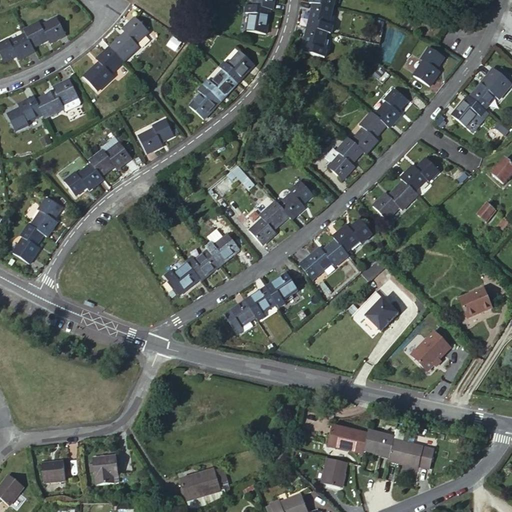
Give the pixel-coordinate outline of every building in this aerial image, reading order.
[(271,10),(273,10),(275,0),(254,0),(253,7),(271,10)] [(314,5),(333,10),(335,2),(331,1),(331,0),(310,0),(309,4),(314,5)] [(314,5),(308,30),(328,35),(331,36),(333,28),(329,27),(333,10),(314,5)] [(253,7),(247,6),(245,13),(250,14),(247,31),(267,34),(271,10),(253,7)] [(39,22),(23,31),(26,36),(33,49),(49,40),(51,44),(67,35),(57,18),(42,26),(39,22)] [(109,48),(123,63),(140,48),(137,45),(149,32),(135,18),(122,29),(125,33),(109,48)] [(328,35),(308,30),(301,54),(325,60),(327,53),(323,52),(328,35)] [(20,60),(35,52),(33,49),(26,36),(12,44),(9,40),(0,44),(0,54),(5,64),(18,57),(20,60)] [(173,38),(168,45),(176,50),(181,43),(173,38)] [(110,75),(123,63),(109,48),(96,60),(99,63),(84,77),(98,92),(113,77),(110,75)] [(423,61),(413,76),(430,87),(440,72),(436,70),(445,58),(430,48),(421,60),(423,61)] [(225,62),(220,68),(222,70),(238,85),(255,66),(240,52),(228,64),(225,62)] [(511,83),(493,69),(470,98),(486,111),(496,98),(499,100),(511,84),(511,83)] [(222,103),(238,85),(222,70),(211,83),(207,80),(202,85),(222,103)] [(42,116),(44,120),(64,109),(65,109),(63,106),(79,98),(69,79),(54,87),(56,91),(35,101),(42,116)] [(205,121),(222,103),(202,85),(198,91),(201,94),(189,106),(205,121)] [(374,116),(386,127),(389,129),(401,115),(399,113),(408,103),(394,90),(385,100),(387,102),(374,116)] [(35,101),(33,97),(18,105),(20,109),(7,115),(15,132),(28,126),(27,124),(42,116),(35,101)] [(481,118),(487,112),(486,111),(470,98),(469,97),(452,116),(467,129),(479,116),(481,118)] [(81,103),(79,98),(63,106),(65,109),(64,109),(66,114),(80,107),(81,103)] [(351,141),(363,152),(366,155),(379,141),(375,139),(386,127),(374,116),(371,113),(360,125),(363,128),(351,141)] [(479,116),(467,129),(472,133),(483,119),(481,118),(479,116)] [(153,129),(137,137),(147,154),(163,146),(161,143),(174,137),(166,119),(152,126),(153,129)] [(327,168),(340,179),(346,173),(354,166),(352,164),(363,152),(351,141),(348,139),(337,151),(340,153),(331,163),(327,168)] [(102,151),(88,162),(91,164),(101,177),(115,167),(117,170),(131,159),(119,143),(105,154),(102,151)] [(325,157),(331,163),(340,153),(337,151),(333,148),(325,157)] [(414,166),(401,179),(404,181),(415,193),(428,181),(429,182),(440,172),(427,159),(417,169),(414,166)] [(503,185),(511,174),(511,164),(507,160),(493,176),(503,185)] [(89,191),(103,180),(101,177),(91,164),(77,175),(75,173),(64,182),(75,197),(86,188),(89,191)] [(346,173),(340,179),(342,181),(355,167),(354,166),(346,173)] [(236,167),(231,172),(250,190),(255,185),(236,167)] [(403,211),(418,195),(415,193),(404,181),(389,196),(386,194),(373,207),(387,221),(400,208),(403,211)] [(291,221),(305,209),(303,206),(314,196),(301,182),(290,192),(292,194),(278,206),(288,218),(291,221)] [(44,235),(48,237),(58,222),(54,220),(62,208),(46,198),(37,210),(40,212),(32,224),(30,222),(28,225),(44,235)] [(263,247),(275,235),(273,232),(288,218),(278,206),(275,203),(259,218),(262,220),(249,232),(262,246),(263,247)] [(495,210),(488,204),(478,216),(486,222),(495,210)] [(510,222),(505,219),(496,230),(500,234),(510,222)] [(347,226),(333,238),(335,241),(347,254),(361,243),(362,244),(373,236),(361,221),(350,229),(347,226)] [(44,235),(28,225),(20,237),(22,238),(13,253),(29,264),(39,249),(36,247),(44,235)] [(207,237),(211,243),(215,247),(224,240),(216,230),(207,237)] [(211,243),(205,247),(207,250),(220,267),(240,251),(229,236),(224,240),(215,247),(211,243)] [(335,267),(348,256),(347,254),(335,241),(323,251),(320,248),(306,259),(320,275),(333,265),(335,267)] [(191,258),(185,263),(187,266),(199,280),(200,282),(220,267),(207,250),(194,260),(191,258)] [(320,275),(306,259),(300,264),(313,281),(320,275)] [(199,280),(187,266),(174,275),(171,271),(165,276),(180,295),(199,280)] [(277,305),(279,308),(286,304),(283,300),(298,291),(287,274),(266,288),(277,305)] [(484,287),(460,299),(468,318),(493,307),(484,287)] [(266,288),(244,302),(255,318),(258,322),(265,317),(263,314),(277,305),(266,288)] [(378,293),(361,310),(368,317),(384,300),(378,293)] [(400,315),(384,300),(368,317),(382,332),(400,315)] [(255,318),(244,302),(225,315),(238,334),(244,330),(242,327),(255,318)] [(436,333),(413,357),(428,371),(434,365),(451,347),(436,333)] [(349,453),(364,457),(365,452),(369,435),(334,427),(329,447),(349,452),(349,453)] [(406,433),(398,431),(395,441),(404,444),(406,433)] [(396,438),(369,432),(369,435),(365,452),(376,454),(377,453),(391,456),(395,441),(396,438)] [(390,459),(389,465),(404,469),(405,466),(429,472),(434,451),(404,444),(395,441),(391,456),(390,459)] [(117,457),(93,460),(94,478),(119,476),(117,457)] [(348,463),(328,459),(323,483),(341,488),(344,475),(345,475),(348,463)] [(64,462),(42,465),(43,483),(66,481),(64,462)] [(223,469),(215,472),(220,491),(225,490),(227,495),(231,493),(223,469)] [(188,501),(220,491),(215,472),(182,482),(188,501)] [(9,476),(0,487),(0,499),(9,507),(24,488),(9,476)] [(225,490),(220,491),(188,501),(190,511),(191,511),(227,495),(225,490)] [(308,511),(302,496),(282,504),(281,502),(272,505),(274,511),(308,511)]
